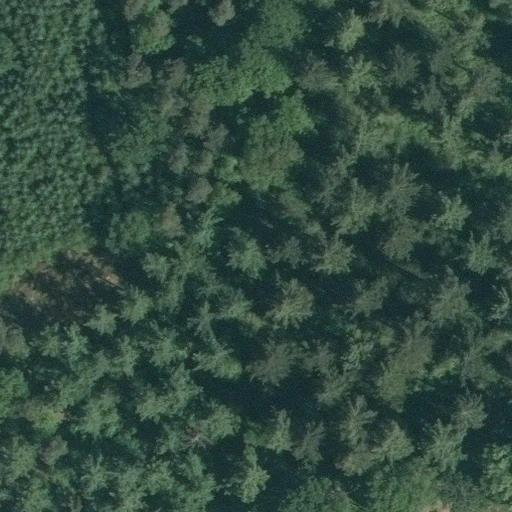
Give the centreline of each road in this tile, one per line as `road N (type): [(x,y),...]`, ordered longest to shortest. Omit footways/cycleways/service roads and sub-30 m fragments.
road 1 (track): [(211,508),(228,457),(274,164),(267,0)]
road 2 (track): [(201,511),(511,424)]
road 3 (track): [(70,511),(0,373)]
